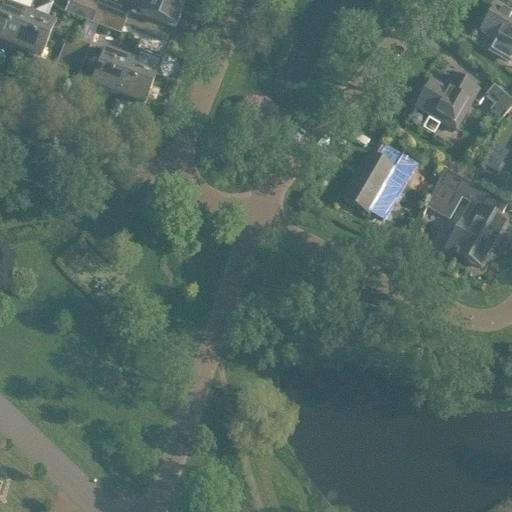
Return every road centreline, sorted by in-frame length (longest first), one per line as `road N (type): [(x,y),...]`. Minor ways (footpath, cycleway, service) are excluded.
road 1 (residential): [(153,511),(253,216)]
road 2 (residential): [(253,216),(451,312),(485,319),(511,305)]
road 3 (residential): [(253,216),(427,0)]
road 4 (residential): [(166,179),(238,0)]
road 5 (residential): [(0,101),(166,179)]
road 6 (residential): [(96,511),(0,422)]
